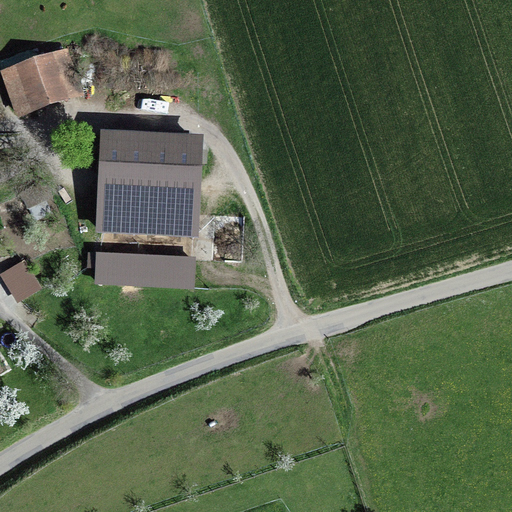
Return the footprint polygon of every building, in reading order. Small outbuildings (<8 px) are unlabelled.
[(63,57),(49,62),(64,104),(78,99),(63,57)] [(25,118),(64,104),(49,62),(10,75),(25,118)] [(202,147),(99,142),(93,240),(196,245),(202,147)] [(40,187),(20,198),(27,211),(48,200),(40,187)] [(26,269),(5,281),(15,298),(36,285),(26,269)]
